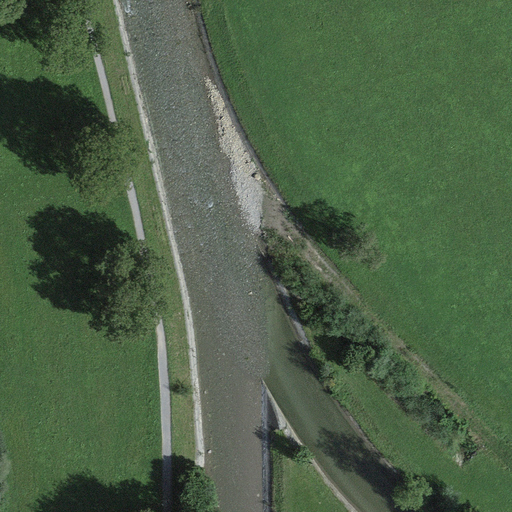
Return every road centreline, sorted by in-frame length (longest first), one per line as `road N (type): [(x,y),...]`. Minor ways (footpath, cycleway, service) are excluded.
road 1 (track): [(166,511),(163,362),(91,0)]
road 2 (track): [(511,440),(330,274),(248,155)]
